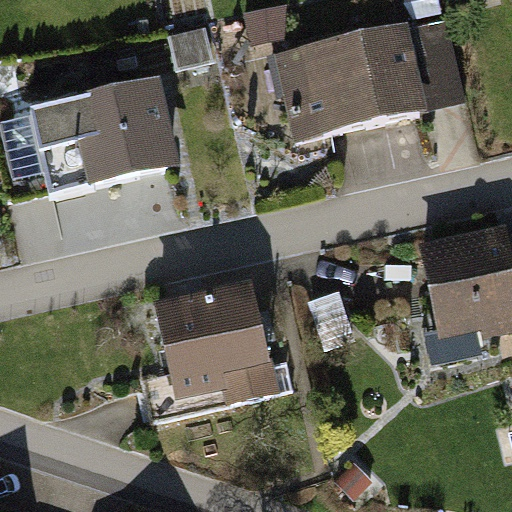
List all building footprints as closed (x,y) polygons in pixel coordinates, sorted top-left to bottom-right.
[(281,15),(244,23),(251,54),(288,47),(281,15)] [(297,112),(304,145),(465,111),(448,33),(409,41),(407,33),(275,62),(286,115),(297,112)] [(32,110),(50,206),(176,182),(158,86),(32,110)] [(511,265),(509,266),(503,236),(419,252),(437,348),(511,333),(511,265)] [(248,285),(151,304),(171,407),(222,397),(224,407),(277,397),(270,360),(263,362),(248,285)] [(338,293),(309,303),(318,331),(347,322),(338,293)] [(373,483),(353,464),(334,484),(354,503),(373,483)]
